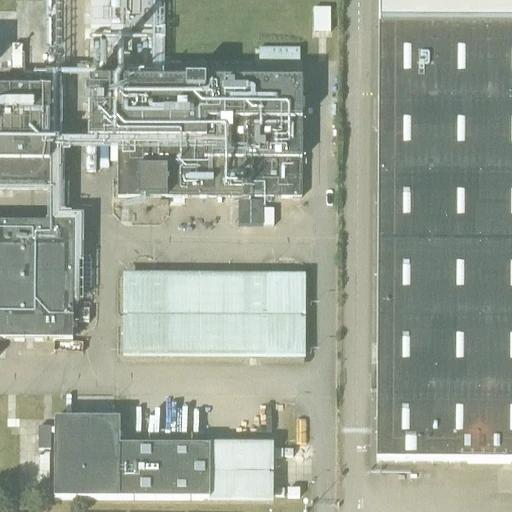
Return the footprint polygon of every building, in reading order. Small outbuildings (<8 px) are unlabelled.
[(150,30),(150,0),(89,0),(89,29),(110,29),(110,54),(120,65),(130,55),(130,30),(150,30)] [(511,0),(379,0),(379,29),(377,464),(511,464),(511,0)] [(323,35),(324,9),(307,9),(306,35),(323,35)] [(48,53),(49,81),(66,80),(65,52),(48,53)] [(302,83),(90,82),(90,141),(118,142),(118,198),(301,199),(302,83)] [(0,188),(50,189),(50,165),(51,91),(0,91),(0,188)] [(254,213),(255,229),(266,228),(265,212),(254,213)] [(0,225),(0,346),(1,342),(74,342),(74,226),(0,225)] [(124,275),(123,360),(267,361),(304,361),(305,276),(124,275)] [(121,421),(55,421),(55,501),(270,502),(271,449),(120,448),(121,421)]
